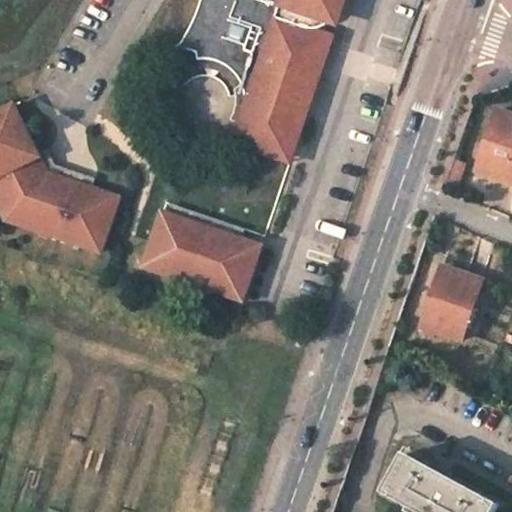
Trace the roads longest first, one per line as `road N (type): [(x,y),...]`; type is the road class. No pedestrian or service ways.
road 1 (secondary): [(288,511),(399,189)]
road 2 (residential): [(366,511),(385,421),(410,412),(511,466)]
road 3 (secondary): [(399,189),(457,26)]
road 4 (residential): [(511,237),(399,189)]
